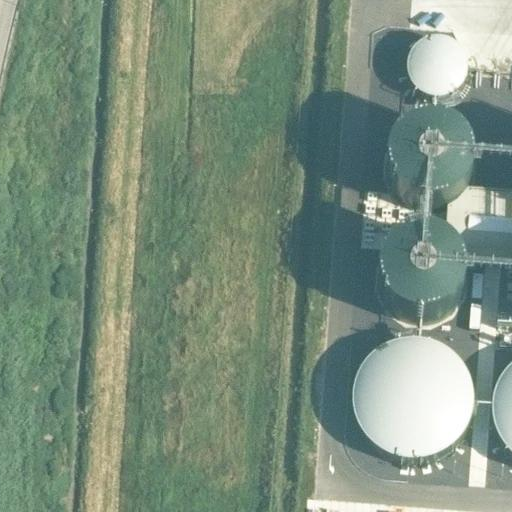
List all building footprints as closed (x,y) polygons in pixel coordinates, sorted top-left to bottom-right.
[(386,168),(387,180),(393,193),(403,203),(415,210),(429,212),(443,209),(455,202),(464,191),(469,179),(469,167),(467,154),(460,144),(451,135),(439,130),(427,128),(415,130),(404,136),(395,145),(389,156),(386,168)] [(451,212),(446,214),(443,252),(447,255),(450,257),(452,260),(455,264),(457,267),(511,271),(511,198),(467,196),(464,200),(460,205),(456,208),(451,212)] [(377,286),(379,298),(384,311),(394,321),(406,327),(420,329),(434,327),(446,319),(455,309),(460,297),(461,285),(458,272),(451,262),(442,253),(431,248),(418,246),(406,248),(395,254),(386,263),(380,273),(377,286)] [(496,331),(511,332),(511,305),(498,305),(496,331)] [(363,440),(372,453),(384,463),(399,469),(415,472),(430,470),(445,464),(458,454),(468,442),(474,427),(476,411),(474,395),(468,380),(458,368),(444,358),(429,353),(413,351),(397,354),(384,360),(372,370),(363,382),(357,396),(355,411),(357,426),(363,440)] [(500,451),(509,464),(511,466),(511,378),(509,381),(500,393),(495,407),(493,422),(494,437),(500,451)]
